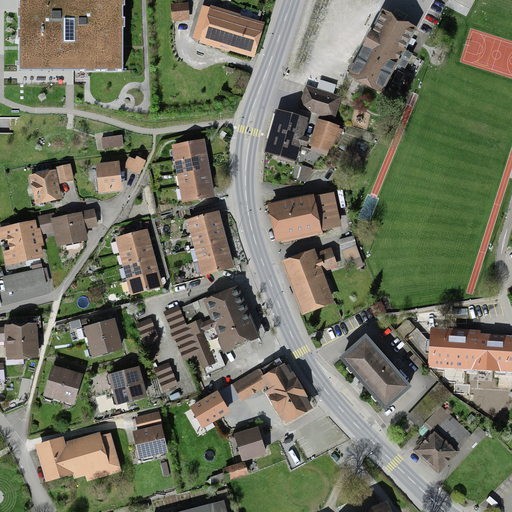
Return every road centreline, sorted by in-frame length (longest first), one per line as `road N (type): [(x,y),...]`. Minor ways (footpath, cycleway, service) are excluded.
road 1 (primary): [(291,0),(248,130),(245,195),(254,239),(309,367),(444,511)]
road 2 (track): [(128,440),(124,424),(18,444)]
